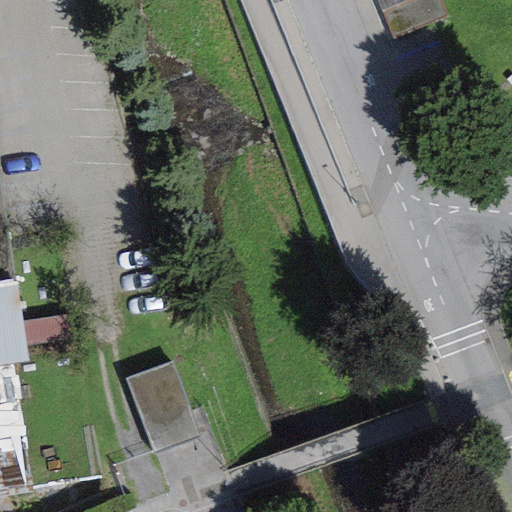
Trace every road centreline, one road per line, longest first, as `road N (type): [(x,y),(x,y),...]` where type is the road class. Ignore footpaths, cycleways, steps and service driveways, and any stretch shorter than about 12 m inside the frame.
road 1 (unclassified): [(511,462),(408,208)]
road 2 (unclassified): [(408,208),(324,0)]
